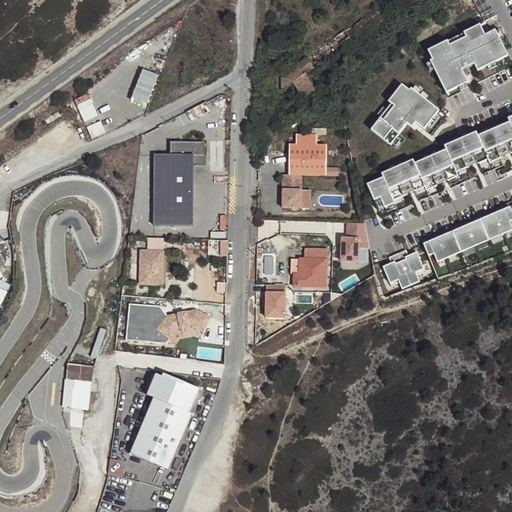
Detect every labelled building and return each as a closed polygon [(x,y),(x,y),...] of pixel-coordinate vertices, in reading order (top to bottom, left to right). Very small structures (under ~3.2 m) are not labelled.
[(446,45),(427,56),(432,65),(430,67),(449,98),(470,85),(467,80),(472,77),(468,70),(474,67),(478,73),(507,56),(493,31),(483,37),(477,27),(457,38),(460,43),(448,50),(446,45)] [(308,72),(316,68),(311,58),(279,75),(286,88),(296,82),(304,97),(317,90),(308,72)] [(150,105),(162,74),(145,68),(134,99),(150,105)] [(396,104),(373,127),(391,144),(410,125),(414,130),(418,125),(426,133),(443,116),(418,91),(416,92),(409,85),(394,101),(396,104)] [(76,99),(86,122),(100,116),(89,93),(76,99)] [(383,177),(367,184),(379,211),(395,204),(393,200),(403,196),(403,195),(399,186),(409,182),(413,190),(414,191),(424,186),(426,190),(436,185),(431,174),(442,170),(447,180),(457,176),(456,172),(466,168),(466,167),(462,158),(473,154),(476,162),(477,163),(487,158),(489,162),(499,157),(495,148),(506,143),(510,152),(511,151),(511,115),(444,146),(446,149),(415,163),(413,159),(382,173),(383,177)] [(102,121),(89,127),(93,138),(107,132),(102,121)] [(283,208),(301,209),(301,190),(302,175),(326,175),(326,168),(327,145),(317,145),(317,135),(296,135),(296,145),(289,144),(289,175),(283,175),(283,208)] [(205,142),(170,142),(170,155),(154,155),(153,226),(193,226),(193,165),(204,165),(205,142)] [(506,143),(495,148),(499,157),(510,152),(506,143)] [(473,154),(462,158),(466,167),(476,162),(473,154)] [(442,170),(431,174),(436,185),(447,180),(442,170)] [(409,182),(399,186),(403,195),(413,190),(409,182)] [(310,190),(301,190),(301,209),(310,209),(310,190)] [(511,200),(422,240),(423,243),(433,239),(434,240),(443,236),(443,235),(461,227),(461,228),(471,224),(470,222),(489,214),(490,215),(500,211),(499,210),(508,206),(508,207),(511,205),(511,200)] [(433,239),(423,243),(429,256),(434,254),(437,262),(511,229),(511,226),(510,221),(511,219),(511,205),(508,207),(508,206),(499,210),(500,211),(490,215),(489,214),(470,222),(471,224),(461,228),(461,227),(443,235),(443,236),(434,240),(433,239)] [(365,223),(347,223),(346,237),(341,237),(340,261),(358,261),(358,247),(368,248),(370,248),(365,223)] [(368,248),(358,247),(358,261),(368,261),(368,248)] [(393,264),(386,267),(393,284),(400,281),(403,286),(419,279),(417,273),(424,270),(417,254),(410,257),(408,254),(406,247),(389,255),(393,264)] [(293,287),(326,287),(327,249),(305,248),(305,259),(299,258),(299,260),(299,273),(293,273),(293,287)] [(140,284),(163,285),(164,251),(141,250),(140,284)] [(299,273),(299,260),(291,260),(291,273),(293,273),(299,273)] [(286,285),(267,284),(266,316),(285,317),(286,285)] [(211,317),(196,311),(167,316),(160,306),(129,304),(127,340),(157,342),(159,329),(171,339),(179,328),(182,328),(181,325),(189,324),(189,327),(192,326),(204,332),(211,317)] [(167,343),(171,339),(159,329),(157,342),(167,343)] [(88,410),(93,366),(68,363),(66,379),(73,380),(70,408),(88,410)] [(163,377),(156,374),(147,395),(154,398),(190,413),(200,389),(164,374),(163,377)] [(63,407),(70,408),(73,380),(66,379),(63,407)] [(190,413),(154,398),(129,451),(166,469),(192,414),(190,413)]
